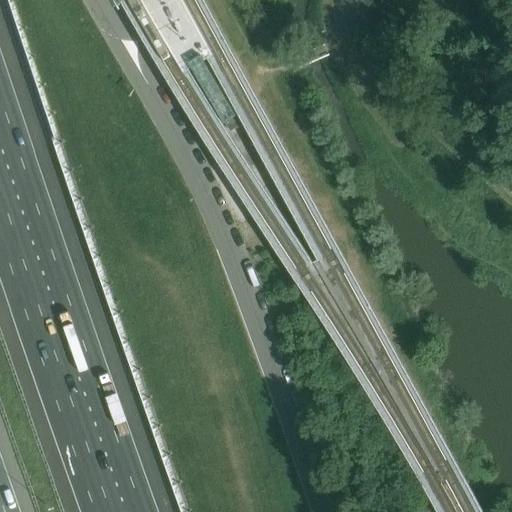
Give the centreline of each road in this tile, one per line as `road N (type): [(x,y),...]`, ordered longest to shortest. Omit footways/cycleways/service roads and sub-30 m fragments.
road 1 (unclassified): [(330,511),(209,195),(126,45)]
road 2 (motorway): [(119,511),(0,162)]
